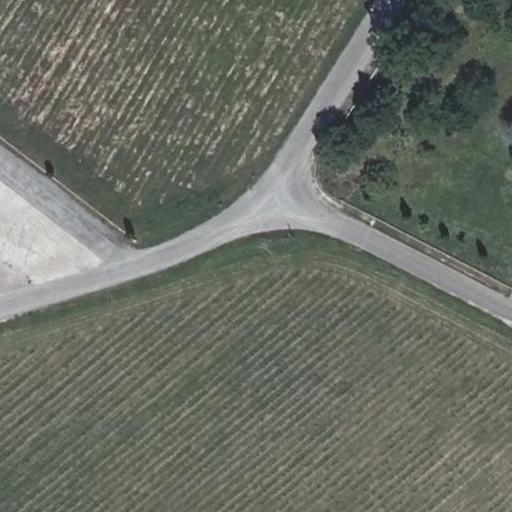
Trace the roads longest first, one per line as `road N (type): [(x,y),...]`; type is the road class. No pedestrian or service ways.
road 1 (unclassified): [(0,306),(199,243),(271,193)]
road 2 (unclassified): [(271,193),(511,313)]
road 3 (unclassified): [(271,193),(398,0)]
